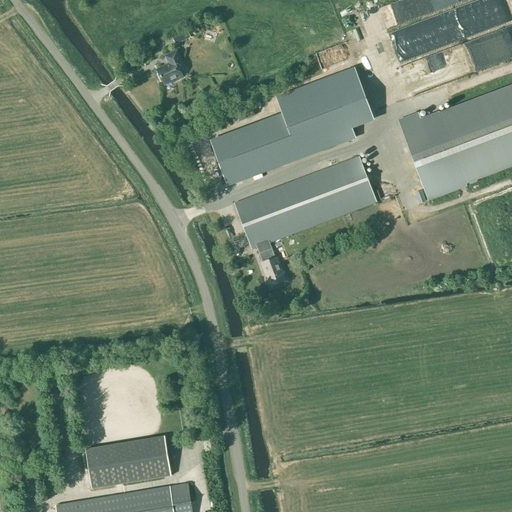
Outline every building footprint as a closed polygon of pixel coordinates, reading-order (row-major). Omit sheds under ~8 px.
[(191,38),(187,30),(171,37),(175,45),(191,38)] [(172,82),(173,83),(183,78),(179,71),(184,68),(176,51),(165,56),(169,64),(157,70),(164,86),(172,82)] [(212,143),(227,183),(354,136),(350,126),(372,118),(355,71),(278,100),(284,116),(212,143)] [(511,87),(455,109),(440,115),(439,112),(421,119),(418,113),(399,120),(402,128),(429,201),(433,199),(466,186),(465,182),(511,164),(511,87)] [(239,121),(254,114),(251,106),(236,112),(239,121)] [(257,248),(269,243),(376,203),(358,156),(234,203),(252,250),(257,248)] [(269,243),(257,248),(262,263),(261,264),(270,287),(285,281),(276,258),(275,259),(269,243)] [(172,477),(165,436),(85,449),(92,490),(172,477)] [(192,511),(188,484),(56,504),(57,511),(192,511)]
